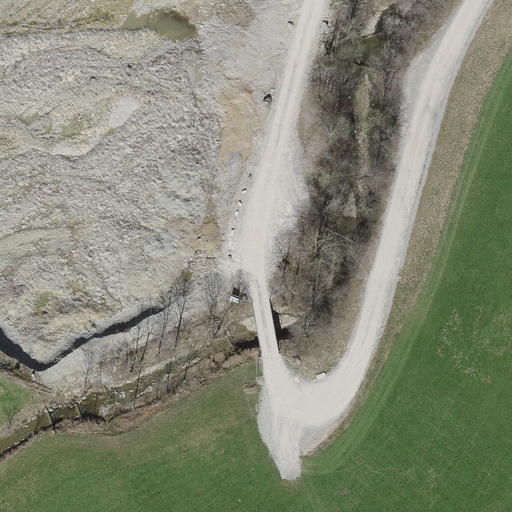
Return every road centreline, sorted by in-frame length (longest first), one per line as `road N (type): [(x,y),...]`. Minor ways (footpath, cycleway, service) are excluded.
road 1 (track): [(272,359),(281,381),(305,393),(332,381),(374,306),(441,67),(480,0)]
road 2 (track): [(272,359),(251,249),(262,181),(324,0)]
